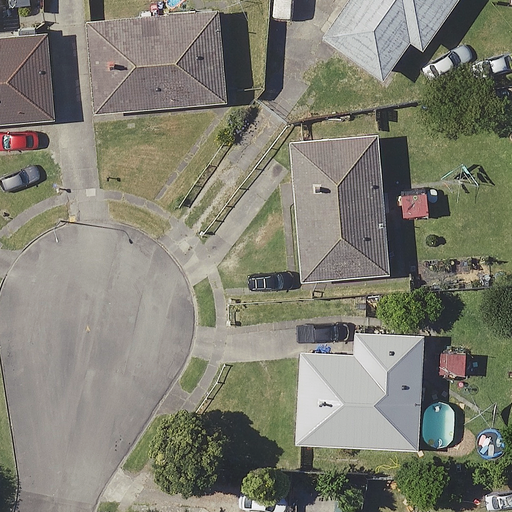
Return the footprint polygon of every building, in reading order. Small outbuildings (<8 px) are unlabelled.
[(443,0),(330,0),(315,32),(376,71),(400,34),(415,44),(443,0)] [(217,95),(211,4),(79,14),(85,105),(217,95)] [(0,115),(45,112),(40,28),(0,30),(0,115)] [(380,267),(369,125),(281,131),(291,273),(380,267)] [(414,330),(291,323),(285,435),(408,441),(414,330)] [(336,511),(338,494),(289,488),(286,511),(336,511)]
